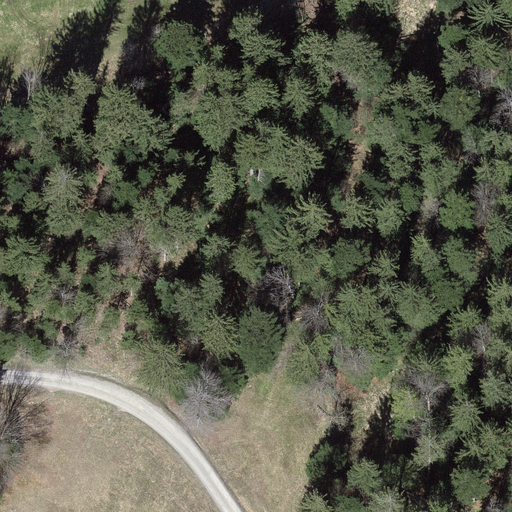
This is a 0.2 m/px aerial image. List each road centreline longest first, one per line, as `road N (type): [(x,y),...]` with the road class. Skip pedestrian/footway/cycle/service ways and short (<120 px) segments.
road 1 (track): [(0,103),(277,0)]
road 2 (unclassified): [(0,376),(75,384),(135,402),(193,453),(233,511)]
